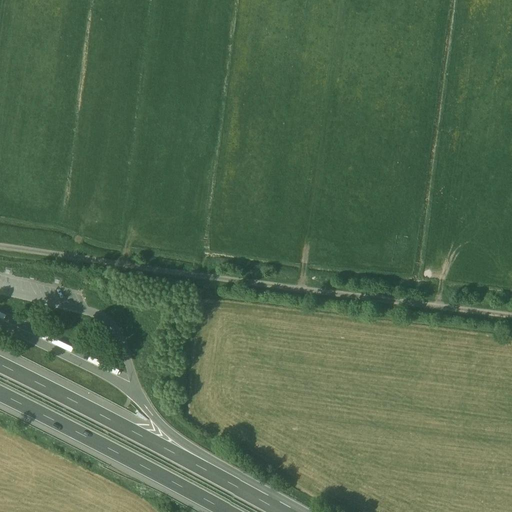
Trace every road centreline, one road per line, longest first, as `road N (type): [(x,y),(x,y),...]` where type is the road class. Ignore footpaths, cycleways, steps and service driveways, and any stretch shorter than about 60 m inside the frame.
road 1 (unclassified): [(0,244),(511,312)]
road 2 (motorway): [(248,490),(0,361)]
road 3 (motorway): [(0,391),(232,511)]
road 4 (motorway): [(248,490),(158,420),(133,388)]
